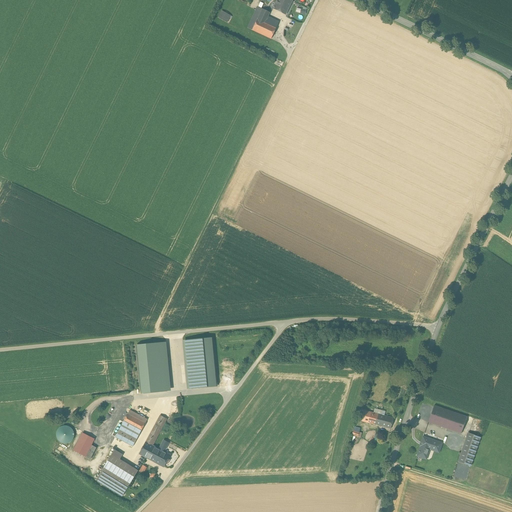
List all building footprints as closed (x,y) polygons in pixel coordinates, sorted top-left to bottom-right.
[(292,0),(277,0),(274,8),(286,14),(292,0)] [(257,7),(248,28),(252,30),(258,19),(262,9),(261,9),(258,7),(257,7)] [(270,13),(262,9),(258,19),(269,24),(272,19),(268,17),(270,13)] [(229,15),(222,11),(218,18),(225,22),(229,15)] [(258,19),(252,30),(271,39),(277,28),(269,24),(258,19)] [(279,22),(272,19),(269,24),(277,28),(279,22)] [(212,338),(187,340),(192,389),(216,386),(212,338)] [(192,389),(187,340),(183,340),(187,389),(192,389)] [(142,394),(166,391),(162,342),(137,345),(142,394)] [(166,342),(162,342),(166,391),(171,391),(166,342)] [(467,417),(434,405),(428,422),(461,434),(467,417)] [(148,419),(130,410),(123,422),(141,432),(148,419)] [(374,413),(363,410),(360,421),(391,429),(394,418),(385,416),(374,413)] [(160,415),(139,454),(154,462),(157,455),(153,453),(156,448),(153,446),(167,419),(160,415)] [(141,432),(123,422),(115,437),(133,446),(141,432)] [(74,438),(74,434),(74,431),(72,428),(69,426),(65,425),(62,426),(59,428),(57,431),(56,435),(57,438),(59,441),(62,443),(65,443),(69,443),(72,441),(74,438)] [(468,433),(458,462),(471,466),(480,437),(468,433)] [(94,440),(82,434),(74,450),(86,456),(94,440)] [(442,443),(423,437),(420,446),(421,446),(417,456),(426,459),(430,449),(439,452),(442,443)] [(162,443),(159,449),(156,448),(153,453),(157,455),(154,462),(164,467),(166,463),(168,464),(170,460),(168,459),(170,455),(164,452),(167,446),(162,443)] [(92,446),(86,456),(90,459),(96,448),(92,446)] [(122,454),(115,450),(112,454),(120,459),(122,454)] [(120,459),(112,454),(104,467),(130,483),(138,470),(120,459)] [(130,483),(104,467),(96,480),(122,496),(130,483)]
